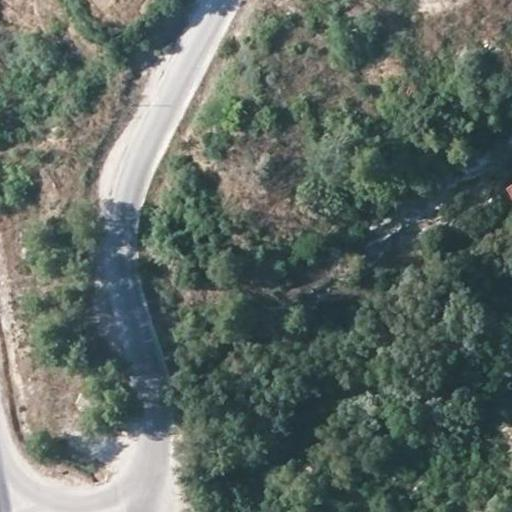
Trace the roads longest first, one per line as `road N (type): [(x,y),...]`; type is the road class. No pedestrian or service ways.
road 1 (unclassified): [(155,494),(156,386),(125,287),(118,232),(133,169),(218,0)]
road 2 (unclassified): [(155,494),(0,501)]
